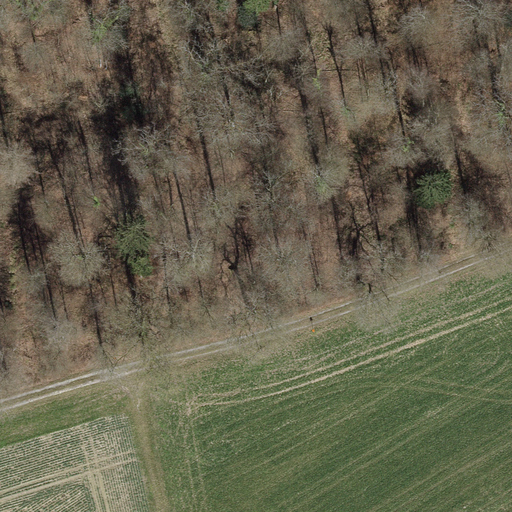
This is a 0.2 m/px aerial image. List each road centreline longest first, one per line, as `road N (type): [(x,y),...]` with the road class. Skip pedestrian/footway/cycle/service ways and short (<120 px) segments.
road 1 (track): [(0,409),(511,244)]
road 2 (track): [(137,369),(163,511)]
